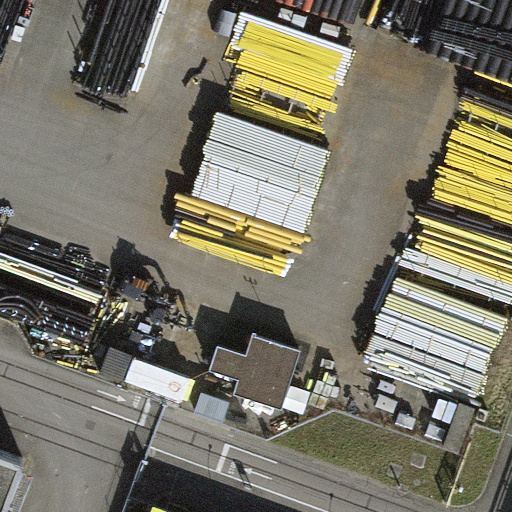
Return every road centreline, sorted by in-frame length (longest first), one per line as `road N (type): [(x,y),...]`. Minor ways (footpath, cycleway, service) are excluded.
road 1 (unknown): [(0,191),(128,244),(225,257),(296,254),(342,217),(382,144),(437,0)]
road 2 (unclassified): [(0,386),(328,511)]
